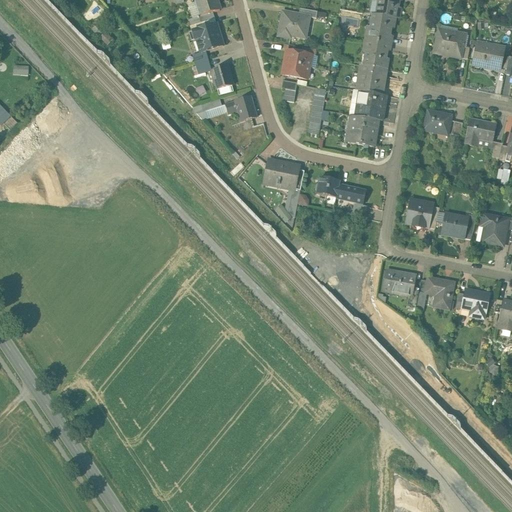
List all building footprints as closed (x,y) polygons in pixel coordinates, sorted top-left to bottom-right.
[(194,0),(199,17),(199,18),(213,14),(220,11),(216,0),(194,0)] [(375,0),(375,2),(382,3),(380,16),(395,19),(399,19),(400,9),(396,9),(398,0),(397,0),(375,0)] [(317,13),(299,9),(298,16),(309,18),(316,19),(317,13)] [(298,16),(282,13),(278,37),(290,39),(291,36),(305,39),(309,18),(298,16)] [(213,14),(199,18),(199,17),(193,19),(189,21),(191,27),(214,19),(213,14)] [(380,16),(376,16),(374,29),(367,28),(365,40),(391,44),(392,37),(388,37),(389,28),(393,29),(395,19),(380,16)] [(113,40),(97,24),(91,30),(92,30),(91,30),(107,46),(113,40)] [(217,25),(191,33),(194,43),(199,41),(203,52),(200,53),(201,54),(206,53),(224,47),(217,25)] [(456,36),(440,33),(440,31),(439,31),(434,54),(435,54),(436,51),(452,55),(451,58),(461,60),(461,59),(463,47),(465,36),(456,34),(456,36)] [(391,44),(365,40),(363,52),(370,53),(367,67),(387,70),(388,60),(384,59),(385,51),(389,52),(391,44)] [(504,49),(477,43),(473,66),(500,72),(500,68),(503,57),(504,49)] [(470,49),(463,47),(461,59),(467,60),(470,49)] [(311,56),(286,52),(284,64),(309,68),(311,56)] [(201,54),(200,53),(192,56),(194,62),(208,58),(206,53),(201,54)] [(509,58),(503,57),(500,68),(506,70),(509,58)] [(208,58),(194,62),(197,71),(210,67),(208,58)] [(309,68),(284,64),(282,76),(307,80),(309,68)] [(15,65),(14,74),(29,75),(30,66),(15,65)] [(367,67),(361,66),(357,91),(359,92),(382,96),(387,70),(367,67)] [(227,68),(210,73),(216,92),(233,87),(227,68)] [(297,84),(283,82),(281,89),(295,92),(297,84)] [(326,91),(315,89),(308,134),(318,136),(326,91)] [(295,92),(285,90),(283,102),(294,103),(295,92)] [(382,96),(359,92),(357,106),(361,106),(359,118),(378,121),(380,122),(384,103),(385,103),(386,96),(382,96)] [(251,98),(225,106),(227,113),(228,116),(238,113),(241,123),(257,118),(251,98)] [(219,101),(202,106),(204,113),(221,107),(219,101)] [(0,106),(0,124),(1,126),(10,117),(0,106)] [(202,106),(194,108),(195,115),(204,113),(202,106)] [(221,107),(204,113),(205,119),(227,113),(225,106),(221,107)] [(452,117),(427,112),(423,131),(437,134),(438,132),(448,134),(452,117)] [(195,115),(192,116),(194,123),(205,119),(204,113),(195,115)] [(359,118),(352,117),(348,143),(373,148),(378,121),(359,118)] [(496,126),(469,120),(464,145),(476,148),(478,140),(492,143),(496,126)] [(463,124),(454,122),(451,135),(460,137),(463,124)] [(502,145),(494,143),(491,158),(499,160),(502,146),(502,145)] [(508,148),(502,146),(499,160),(498,162),(505,163),(508,153),(507,153),(508,148)] [(299,166),(270,160),(265,184),(266,184),(266,181),(278,183),(277,185),(279,185),(280,184),(293,186),(293,190),(294,191),(299,166)] [(340,183),(320,178),(319,186),(317,187),(316,191),(317,193),(317,194),(363,204),(365,193),(339,187),(340,183)] [(422,210),(410,208),(411,200),(410,200),(404,225),(428,230),(433,208),(434,205),(423,203),(422,210)] [(273,210),(284,222),(290,217),(279,204),(273,210)] [(366,208),(354,205),(352,217),(364,220),(366,208)] [(439,209),(433,208),(428,230),(434,231),(439,209)] [(468,220),(445,215),(441,236),(464,241),(464,239),(465,235),(467,222),(468,220)] [(507,220),(482,215),(480,227),(485,228),(482,244),(502,248),(505,235),(506,236),(507,230),(509,220),(507,220)] [(475,224),(467,222),(465,235),(472,237),(475,224)] [(416,277),(392,272),(389,290),(398,291),(398,295),(407,297),(411,298),(413,289),(416,277)] [(454,284),(427,279),(427,282),(424,294),(426,295),(435,296),(433,308),(449,311),(454,284)] [(427,282),(421,281),(419,290),(418,293),(424,294),(427,282)] [(419,290),(413,289),(411,298),(410,301),(417,302),(418,293),(419,290)] [(489,295),(465,290),(464,295),(461,310),(470,312),(469,318),(484,320),(485,315),(489,295)] [(424,294),(418,293),(417,302),(415,311),(423,312),(426,295),(424,294)] [(464,295),(458,294),(455,309),(461,310),(464,295)] [(417,302),(410,301),(411,298),(407,297),(405,309),(415,311),(417,302)] [(503,302),(496,301),(494,313),(500,314),(503,302)] [(511,303),(503,302),(500,314),(498,328),(501,329),(503,331),(511,332),(511,303)]
